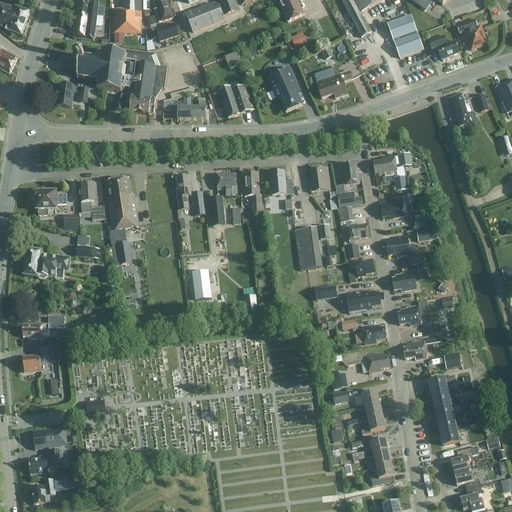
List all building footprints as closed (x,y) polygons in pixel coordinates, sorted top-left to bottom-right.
[(142,20),(141,0),(123,0),(123,11),(114,11),(114,35),(141,34),(141,20),(142,20)] [(173,19),(166,0),(162,0),(152,4),(159,24),(173,19)] [(240,12),(234,0),(187,0),(189,4),(200,0),(201,1),(204,0),(215,0),(217,3),(186,15),(193,34),(225,21),(224,19),(240,12)] [(273,0),(275,3),(278,1),(288,23),(304,16),(302,11),(304,10),(302,5),(299,0),(273,0)] [(340,0),(361,37),(362,39),(372,34),(361,14),(386,0),(340,0)] [(418,0),(416,4),(426,12),(431,5),(433,6),(437,1),(443,5),(442,6),(443,7),(447,0),(418,0)] [(74,39),(94,42),(99,4),(79,2),(74,39)] [(17,9),(16,11),(0,5),(0,6),(0,27),(7,30),(6,31),(22,37),(30,13),(17,9)] [(411,17),(387,25),(400,60),(424,51),(411,17)] [(157,25),(155,18),(147,20),(149,27),(157,25)] [(481,28),(478,29),(475,21),(457,28),(460,36),(463,35),(465,41),(467,40),(472,52),(488,46),(481,28)] [(331,28),(337,41),(347,35),(341,23),(331,28)] [(168,27),(167,25),(149,31),(150,32),(149,33),(152,42),(159,39),(160,43),(179,37),(175,25),(168,27)] [(303,34),(291,39),(295,49),(307,44),(303,34)] [(456,42),(448,45),(445,37),(429,43),(432,51),(437,49),(442,61),(443,61),(443,63),(449,60),(449,59),(460,54),(456,42)] [(329,49),(321,53),(325,62),(333,58),(329,49)] [(0,70),(10,76),(18,60),(1,51),(0,51),(0,50),(0,70)] [(165,90),(168,69),(161,68),(156,56),(117,50),(116,54),(126,56),(125,67),(126,68),(125,78),(125,80),(123,80),(123,84),(124,84),(124,85),(122,85),(122,91),(133,92),(132,99),(132,100),(131,107),(125,106),(126,97),(117,96),(115,112),(154,117),(158,89),(165,90)] [(116,54),(103,52),(103,53),(101,52),(101,53),(102,54),(101,60),(95,59),(95,58),(94,58),(94,59),(88,58),(88,57),(87,58),(81,57),(82,56),(81,56),(80,57),(77,79),(78,79),(77,80),(78,80),(78,79),(84,80),(84,81),(85,81),(85,80),(91,81),(91,82),(92,82),(92,81),(99,82),(98,88),(96,88),(96,89),(98,89),(97,90),(121,93),(121,92),(123,93),(123,92),(121,91),(122,91),(122,85),(124,85),(124,84),(123,84),(123,80),(125,80),(125,78),(126,68),(125,67),(126,56),(116,54)] [(296,92),(299,91),(289,69),(267,79),(273,92),(277,100),(277,101),(280,100),(286,114),(303,107),(296,92)] [(315,75),(314,76),(317,85),(322,100),(334,96),(336,100),(348,96),(344,83),(353,81),(350,72),(340,75),(341,77),(330,80),(327,71),(315,75)] [(511,113),(511,81),(495,89),(506,116),(511,113)] [(75,88),(60,86),(59,95),(57,95),(56,99),(58,100),(57,108),(72,110),(74,94),(81,95),(80,103),(87,104),(89,90),(82,89),(75,89),(75,88)] [(231,88),(219,92),(229,120),(255,111),(247,86),(232,91),(231,88)] [(198,89),(174,93),(175,98),(199,93),(198,89)] [(273,92),(267,95),(270,102),(277,100),(273,92)] [(472,113),(466,94),(448,101),(453,117),(456,116),(460,129),(476,123),(473,113),(472,113)] [(476,98),(481,114),(489,111),(484,96),(476,98)] [(192,109),(192,121),(207,121),(206,109),(205,109),(205,102),(199,102),(199,109),(192,109)] [(173,113),(173,103),(165,103),(165,113),(173,113)] [(192,121),(192,109),(182,109),(182,103),(176,103),(176,110),(178,110),(178,121),(192,121)] [(499,140),(501,147),(509,144),(507,138),(499,140)] [(412,167),(410,155),(398,157),(400,169),(412,167)] [(398,176),(395,158),(383,159),(383,162),(374,163),(376,176),(379,175),(379,178),(386,177),(386,178),(394,177),(398,176)] [(356,174),(355,165),(343,167),(345,178),(343,178),(344,187),(360,185),(358,174),(356,174)] [(330,191),(328,169),(310,171),(312,185),(310,185),(311,194),(330,191)] [(286,183),(285,173),(269,175),(270,184),(271,184),(272,197),(293,196),(292,183),(286,183)] [(245,175),(246,199),(251,198),(252,217),(263,216),(261,198),(259,198),(258,175),(245,175)] [(237,188),(236,176),(217,176),(217,189),(217,192),(226,191),(226,198),(238,197),(237,188)] [(394,179),(396,193),(407,191),(405,177),(394,179)] [(191,197),(189,178),(177,179),(179,191),(176,191),(179,212),(189,211),(187,198),(191,197)] [(132,196),(129,180),(107,183),(109,200),(107,200),(112,232),(139,228),(134,196),(132,196)] [(105,207),(92,208),(92,203),(98,203),(96,186),(80,187),(81,204),(82,214),(92,214),(93,222),(106,221),(105,207)] [(57,193),(37,194),(34,195),(33,196),(32,199),(33,201),(34,203),(37,203),(37,211),(39,211),(39,217),(48,217),(48,211),(57,211),(57,207),(67,206),(67,196),(57,197),(57,193)] [(337,196),(339,210),(356,207),(356,206),(355,199),(354,193),(337,196)] [(405,194),(406,201),(413,200),(412,193),(405,194)] [(202,194),(192,195),(195,218),(205,217),(202,194)] [(362,198),(355,199),(356,206),(363,205),(362,198)] [(222,199),(211,200),(213,228),(225,227),(222,199)] [(405,218),(402,200),(390,202),(390,203),(383,204),(384,207),(381,207),(383,219),(392,218),(393,220),(405,218)] [(354,222),(352,209),(339,211),(341,224),(354,222)] [(240,210),(232,210),(233,226),(241,226),(240,210)] [(79,217),(64,216),(64,231),(78,231),(79,217)] [(414,221),(416,230),(427,228),(426,218),(414,221)] [(319,228),(321,241),(331,240),(329,226),(319,228)] [(358,227),(358,226),(347,228),(350,244),(360,242),(360,241),(370,239),(367,226),(358,227)] [(295,232),(301,272),(323,269),(317,229),(295,232)] [(417,233),(419,243),(438,240),(437,230),(417,233)] [(112,248),(127,245),(125,232),(109,234),(112,248)] [(77,246),(89,247),(90,238),(78,237),(77,246)] [(411,256),(408,237),(396,239),(396,241),(390,242),(390,244),(387,245),(389,257),(398,256),(399,258),(411,256)] [(127,245),(112,248),(115,268),(131,265),(127,245)] [(331,247),(333,257),(340,255),(339,246),(331,247)] [(360,259),(358,247),(346,249),(348,261),(360,259)] [(76,258),(98,260),(100,251),(78,248),(76,258)] [(41,252),(26,250),(23,276),(38,278),(39,279),(40,281),(45,281),(47,280),(48,280),(48,277),(56,278),(55,280),(64,281),(65,273),(69,273),(70,259),(41,255),(41,252)] [(433,254),(434,262),(442,260),(440,253),(433,254)] [(427,257),(414,258),(415,265),(427,264),(427,257)] [(375,275),(373,261),(363,263),(363,262),(355,263),(358,279),(366,278),(366,276),(375,275)] [(428,274),(427,267),(417,268),(418,275),(428,274)] [(511,268),(502,271),(505,282),(511,279),(511,268)] [(209,272),(192,274),(196,302),(212,300),(209,272)] [(416,291),(413,273),(402,275),(402,276),(395,277),(396,280),(392,280),(394,292),(404,291),(404,293),(416,291)] [(438,290),(445,294),(448,289),(442,285),(438,290)] [(339,288),(319,290),(320,301),(340,299),(339,288)] [(368,292),(346,296),(349,315),(360,313),(372,311),(371,309),(381,307),(379,295),(376,296),(375,293),(369,294),(368,292)] [(452,309),(451,299),(442,300),(444,311),(452,309)] [(259,316),(256,301),(244,303),(246,318),(259,316)] [(149,327),(147,303),(129,304),(130,324),(132,323),(132,328),(149,327)] [(264,318),(276,316),(274,303),(262,305),(264,318)] [(422,326),(419,307),(407,309),(407,311),(401,312),(401,314),(398,315),(400,327),(409,325),(410,328),(422,326)] [(49,329),(65,329),(65,318),(49,318),(49,326),(42,326),(42,324),(35,324),(35,326),(23,326),(23,329),(23,335),(23,339),(28,339),(28,340),(42,340),(42,336),(49,336),(49,329)] [(357,330),(356,321),(342,323),(343,332),(357,330)] [(122,325),(114,326),(114,334),(123,333),(122,325)] [(374,328),(374,326),(362,328),(365,347),(377,345),(377,342),(386,341),(384,329),(381,329),(381,327),(374,328)] [(425,346),(424,342),(413,344),(413,345),(406,346),(407,349),(404,349),(406,361),(415,360),(416,362),(427,360),(425,346)] [(55,357),(53,348),(51,348),(38,349),(39,358),(23,359),(24,366),(22,366),(23,373),(25,373),(25,374),(41,372),(41,367),(52,366),(52,358),(55,357)] [(341,357),(342,363),(347,368),(367,364),(366,352),(341,357)] [(379,356),(378,355),(366,357),(369,375),(381,373),(381,371),(390,369),(389,357),(385,358),(385,355),(379,356)] [(444,358),(447,371),(462,368),(460,355),(444,358)] [(330,377),(334,392),(350,389),(347,373),(330,377)] [(448,392),(446,384),(445,380),(429,384),(432,397),(448,394),(448,392)] [(349,403),(347,393),(333,396),(335,406),(349,403)] [(365,409),(380,406),(377,393),(362,397),(364,406),(356,408),(357,413),(365,411),(365,409)] [(451,404),(449,396),(448,394),(432,397),(435,410),(451,406),(451,404)] [(105,414),(104,402),(87,404),(88,416),(105,414)] [(368,421),(383,418),(380,406),(365,409),(365,411),(367,418),(359,420),(360,425),(368,423),(368,421)] [(453,416),(452,409),(451,406),(435,410),(438,422),(454,418),(453,416)] [(324,409),(326,416),(333,415),(332,407),(324,409)] [(460,407),(452,409),(453,416),(462,414),(460,407)] [(363,437),(371,435),(371,434),(386,430),(383,418),(368,421),(368,423),(370,431),(362,433),(363,437)] [(456,428),(455,421),(454,418),(438,422),(440,434),(457,430),(456,428)] [(67,448),(65,430),(33,434),(34,437),(35,448),(36,451),(67,448)] [(460,443),(457,433),(457,430),(440,434),(443,447),(460,443)] [(343,443),(341,431),(331,433),(333,445),(343,443)] [(374,456),(389,453),(386,440),(371,444),(373,453),(365,455),(366,460),(374,458),(374,456)] [(487,443),(489,451),(501,449),(498,440),(487,443)] [(364,448),(363,442),(352,445),(353,450),(364,448)] [(454,475),(469,471),(468,466),(470,465),(468,459),(479,456),(478,448),(457,454),(459,460),(451,462),(454,475)] [(29,462),(31,477),(48,475),(48,470),(62,468),(61,459),(63,459),(62,451),(50,453),(50,457),(40,458),(40,460),(29,462)] [(504,451),(498,453),(500,462),(507,461),(504,451)] [(376,468),(391,465),(389,453),(374,456),(374,458),(376,466),(368,467),(369,472),(377,470),(376,468)] [(365,460),(364,454),(353,457),(354,462),(365,460)] [(507,474),(505,463),(497,465),(500,476),(507,474)] [(380,481),(393,478),(394,478),(391,465),(376,468),(377,470),(379,478),(370,480),(372,484),(380,482),(380,481)] [(467,492),(481,488),(479,481),(474,482),(472,475),(470,476),(469,471),(454,475),(457,487),(465,486),(467,492)] [(372,489),(394,484),(393,478),(380,481),(380,482),(372,484),(372,489)] [(34,507),(51,505),(50,497),(56,497),(55,493),(75,491),(74,479),(44,482),(44,488),(32,489),(34,507)] [(511,484),(511,481),(503,483),(506,494),(511,492),(511,484)] [(479,503),(478,497),(483,495),(481,488),(467,492),(468,498),(460,500),(463,511),(467,511),(471,511),(483,511),(485,511),(483,504),(481,502),(479,503)]
